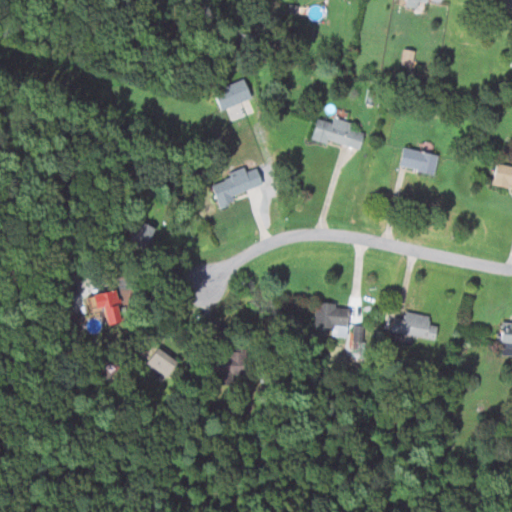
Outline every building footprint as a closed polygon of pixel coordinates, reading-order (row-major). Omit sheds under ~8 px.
[(428,0),(406,0),(406,6),(418,8),(419,2),(428,3),(428,0)] [(401,66),(412,67),(415,50),(404,49),(401,66)] [(252,99),(246,79),(214,89),(220,109),(252,99)] [(352,122),(334,117),(333,122),(316,118),(312,139),(328,143),(328,141),(361,148),(364,132),(350,129),(352,122)] [(435,172),(437,153),(402,149),(400,168),(435,172)] [(511,165),(496,163),(492,184),(510,188),(510,184),(511,184),(511,165)] [(263,185),(258,167),(246,171),(245,167),(228,172),(230,178),(212,184),(219,207),(235,202),(232,194),(263,185)] [(125,318),(117,289),(87,296),(91,309),(103,306),(107,323),(125,318)] [(332,336),(347,336),(348,308),(337,307),(337,303),(316,302),(315,327),(332,328),(332,336)] [(430,316),(406,311),(404,318),(394,316),(392,331),(435,340),(438,326),(429,324),(430,316)] [(511,323),(501,323),(500,354),(511,354),(511,323)] [(178,361),(158,347),(147,363),(167,377),(178,361)] [(246,373),(246,351),(230,351),(230,356),(216,356),(217,384),(233,383),(233,374),(246,373)]
